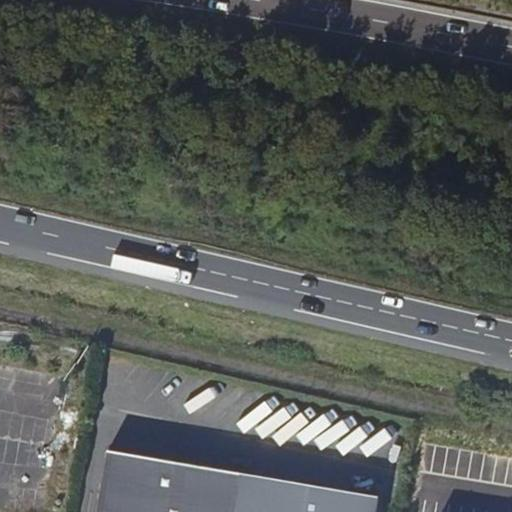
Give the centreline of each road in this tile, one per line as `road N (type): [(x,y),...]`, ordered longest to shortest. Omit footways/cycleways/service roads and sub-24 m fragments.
road 1 (trunk): [(0,223),(511,342)]
road 2 (trunk): [(511,48),(243,0)]
